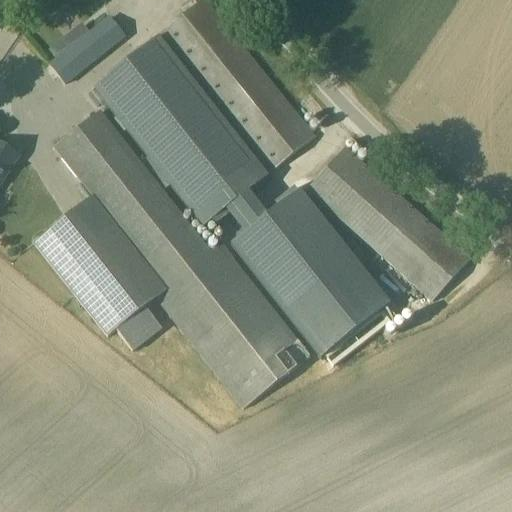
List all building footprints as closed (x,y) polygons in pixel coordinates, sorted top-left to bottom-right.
[(203,1),(165,31),(159,36),(207,98),(269,175),(274,172),(314,140),(203,1)] [(108,19),(80,42),(96,62),(111,49),(124,39),(108,19)] [(159,83),(136,54),(96,86),(151,155),(164,171),(174,184),(205,223),(251,186),(167,77),(159,83)] [(54,149),(67,165),(92,198),(166,293),(170,299),(159,307),(242,413),(310,360),(220,247),(209,256),(161,194),(174,184),(164,171),(151,155),(139,165),(111,130),(99,114),(54,149)] [(0,188),(18,158),(11,154),(0,146),(0,188)] [(470,261),(344,150),(308,191),(430,302),(470,261)] [(273,214),(231,247),(318,356),(386,303),(299,193),(273,214)] [(115,332),(166,293),(92,198),(32,244),(106,339),(114,333),(115,332)]
